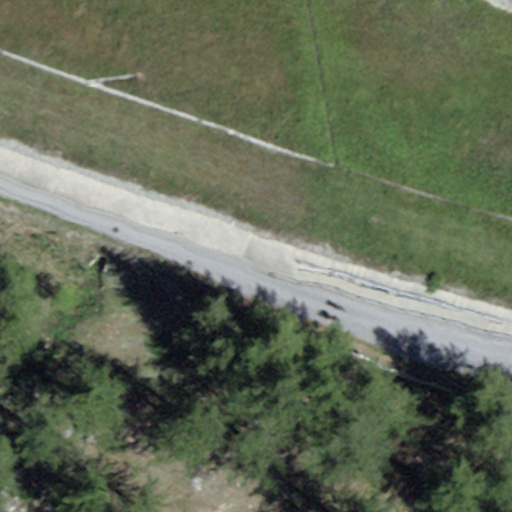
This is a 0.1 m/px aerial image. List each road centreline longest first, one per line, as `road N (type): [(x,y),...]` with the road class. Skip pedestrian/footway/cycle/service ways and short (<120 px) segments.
road 1 (residential): [(511,354),(454,343),(0,172)]
road 2 (primary): [(0,95),(335,201),(511,243)]
